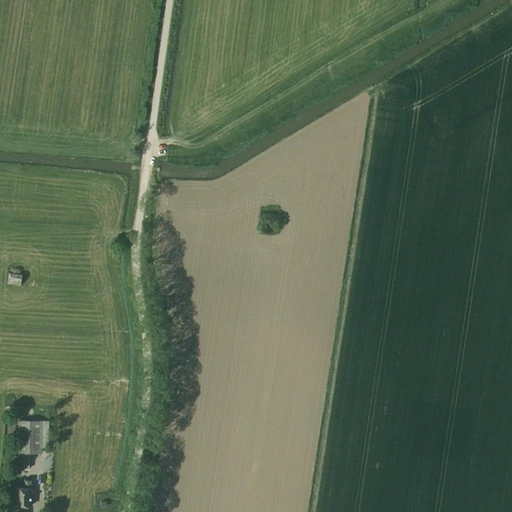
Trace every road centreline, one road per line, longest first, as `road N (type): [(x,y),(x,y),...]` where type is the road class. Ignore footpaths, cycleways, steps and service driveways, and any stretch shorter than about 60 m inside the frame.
road 1 (unclassified): [(126,511),(147,398),(137,237),(169,0)]
road 2 (track): [(0,140),(149,151)]
